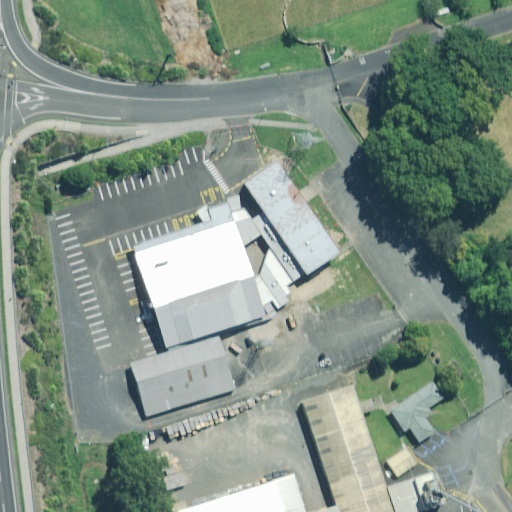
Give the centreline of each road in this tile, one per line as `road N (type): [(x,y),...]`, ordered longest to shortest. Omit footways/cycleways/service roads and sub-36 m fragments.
road 1 (residential): [(503,392),(328,127),(296,95)]
road 2 (unclassified): [(296,95),(511,23)]
road 3 (residential): [(122,100),(296,95)]
road 4 (primary): [(5,0),(25,56),(122,100)]
road 5 (residential): [(122,100),(84,104),(0,88)]
